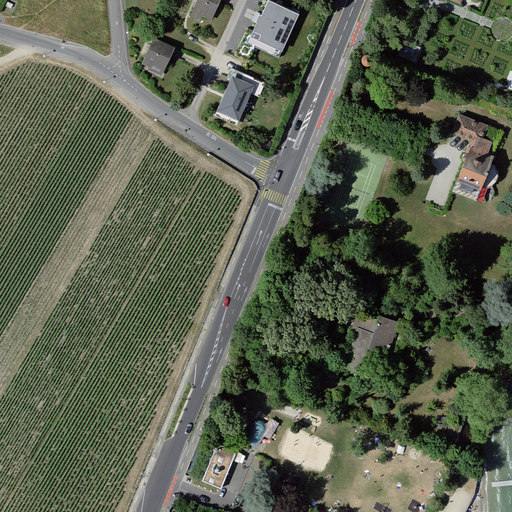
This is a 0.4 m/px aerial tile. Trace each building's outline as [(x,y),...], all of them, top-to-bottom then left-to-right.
[(221,0),(197,0),(192,16),(212,24),(221,0)] [(299,14),(268,0),(254,31),(247,28),(235,55),(249,61),(255,47),(279,58),(299,14)] [(180,45),(159,34),(143,62),(165,74),(180,45)] [(254,85),(233,76),(216,116),(237,124),(254,85)] [(492,121),(461,111),(455,130),(472,136),(453,190),(485,201),(502,151),(492,147),(495,138),(487,135),(492,121)] [(381,321),(363,315),(344,367),(365,374),(375,348),(396,355),(409,319),(385,310),(381,321)] [(257,442),(267,426),(257,420),(247,436),(257,442)] [(237,450),(218,443),(203,480),(221,488),(237,450)]
